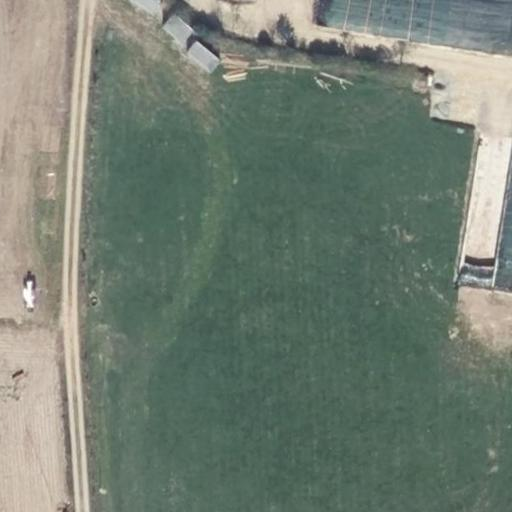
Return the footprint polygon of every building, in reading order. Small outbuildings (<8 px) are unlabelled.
[(127,0),(156,15),(163,0),(127,0)] [(161,33),(186,43),(194,25),(168,15),(161,33)] [(210,73),(221,60),(196,39),(185,53),(210,73)] [(511,142),(494,291),(511,292),(511,142)] [(492,285),(493,267),(461,265),(460,284),(492,285)]
